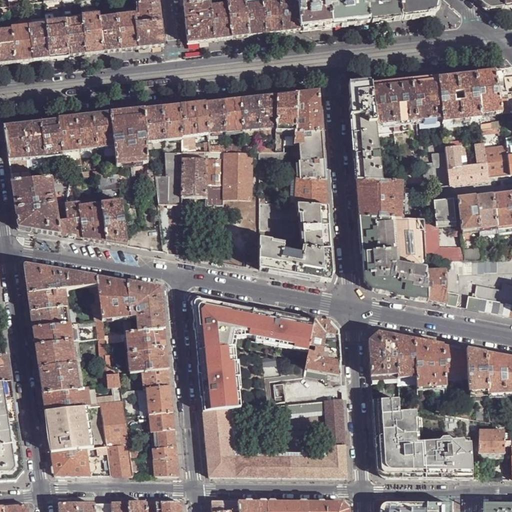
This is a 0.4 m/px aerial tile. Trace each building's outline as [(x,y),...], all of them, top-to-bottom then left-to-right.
[(137,0),(137,2),(138,9),(158,7),(157,0),(137,0)] [(296,0),(290,0),(279,1),(283,34),(296,33),(300,32),(297,3),(296,0)] [(319,30),(332,29),(328,0),(305,0),(303,0),(303,2),(297,3),(300,32),(319,30)] [(339,28),(370,24),(367,0),(328,0),(332,29),(339,28)] [(389,22),(402,21),(399,0),(367,0),(370,24),(389,22)] [(435,17),(439,2),(436,0),(399,0),(402,21),(422,19),(435,17)] [(475,0),(485,7),(486,8),(488,9),(490,9),(491,9),(505,8),(504,0),(475,0)] [(244,1),(227,3),(227,7),(231,40),(244,39),(249,38),(245,5),(244,1)] [(279,1),(262,3),(265,36),(278,35),(283,34),(279,1)] [(262,3),(245,5),(249,38),(260,37),(265,36),(262,3)] [(204,4),(184,7),(188,45),(203,43),(214,42),(210,9),(209,4),(204,4)] [(158,7),(138,9),(139,17),(140,17),(141,26),(160,24),(159,14),(158,7)] [(227,7),(210,9),(214,42),(226,41),(231,40),(227,7)] [(70,8),(64,9),(64,12),(64,19),(65,24),(72,23),(72,16),(70,8)] [(133,9),(116,12),(116,19),(134,17),(133,9)] [(64,12),(53,13),(54,20),(64,19),(64,12)] [(99,17),(82,19),(82,22),(86,57),(96,56),(103,55),(99,21),(99,17)] [(134,17),(116,19),(120,53),(131,51),(138,51),(134,18),(134,17)] [(163,48),(160,24),(141,26),(140,17),(139,17),(134,18),(138,51),(150,49),(163,48)] [(116,19),(99,21),(103,55),(113,54),(120,53),(116,19)] [(28,20),(11,22),(12,33),(16,65),(26,64),(33,63),(29,29),(28,23),(28,20)] [(72,23),(65,24),(69,59),(81,57),(86,57),(82,22),(72,23)] [(65,24),(46,26),(46,27),(50,61),(62,59),(69,59),(65,24)] [(46,27),(29,29),(33,63),(45,61),(50,61),(46,27)] [(12,33),(0,33),(0,66),(8,66),(16,65),(12,33)] [(511,94),(511,73),(510,72),(508,71),(500,72),(494,73),(497,91),(507,90),(508,95),(511,94)] [(482,74),(475,75),(480,118),(500,116),(500,115),(499,107),(497,91),(494,73),(482,74)] [(463,76),(457,77),(461,122),(480,120),(480,118),(475,75),(463,76)] [(444,79),(438,79),(442,121),(442,124),(461,122),(457,77),(444,79)] [(422,81),(412,82),(416,124),(442,121),(438,79),(422,81)] [(389,85),(371,87),(375,118),(376,128),(393,126),(416,124),(412,82),(389,85)] [(375,118),(371,87),(362,88),(358,88),(349,97),(351,119),(375,118)] [(307,94),(297,95),(295,133),(295,135),(322,133),(318,93),(307,94)] [(511,113),(511,101),(511,94),(508,95),(503,95),(504,106),(499,107),(500,115),(511,113)] [(285,96),(277,97),(276,129),(276,131),(284,132),(295,133),(297,95),(285,96)] [(266,98),(258,99),(259,131),(276,129),(277,97),(266,98)] [(248,101),(241,101),(242,133),(259,131),(258,99),(248,101)] [(229,103),(223,103),(225,135),(242,133),(241,101),(229,103)] [(212,104),(205,105),(208,137),(225,135),(223,103),(212,104)] [(190,107),(180,108),(181,139),(187,139),(208,137),(205,105),(190,107)] [(169,109),(163,110),(164,143),(181,141),(181,139),(180,108),(169,109)] [(150,111),(145,112),(147,145),(164,143),(163,110),(150,111)] [(124,114),(110,116),(114,150),(115,156),(117,168),(147,165),(147,145),(145,112),(124,114)] [(99,117),(93,118),(97,152),(114,150),(110,116),(99,117)] [(81,119),(76,120),(80,153),(97,152),(93,118),(81,119)] [(375,118),(351,119),(352,126),(354,160),(356,182),(382,184),(377,135),(376,128),(375,118)] [(65,121),(58,122),(62,155),(73,154),(80,153),(76,120),(65,121)] [(480,120),(461,122),(462,130),(481,128),(480,120)] [(442,121),(416,124),(416,131),(443,128),(442,124),(442,121)] [(46,123),(40,123),(45,157),(62,155),(58,122),(46,123)] [(443,128),(443,132),(462,130),(461,122),(442,124),(443,128)] [(29,125),(23,125),(28,161),(45,159),(45,157),(40,123),(29,125)] [(416,124),(393,126),(394,133),(416,131),(416,124)] [(11,127),(4,128),(4,131),(9,163),(17,163),(28,161),(23,125),(11,127)] [(393,126),(376,128),(377,135),(394,133),(393,126)] [(502,128),(482,130),(482,135),(497,134),(497,136),(503,136),(502,128)] [(284,132),(276,131),(275,148),(275,154),(283,154),(284,132)] [(322,133),(295,135),(295,146),(299,146),(301,164),(324,162),(323,146),(322,133)] [(208,149),(207,144),(187,146),(181,147),(181,154),(182,154),(208,154),(208,149)] [(483,145),(474,147),(477,167),(485,166),(484,151),(483,145)] [(242,146),(225,146),(225,148),(225,154),(242,154),(243,148),(242,146)] [(460,158),(459,148),(445,150),(445,154),(447,169),(447,171),(461,169),(460,158)] [(505,148),(484,151),(485,166),(486,179),(487,179),(499,177),(509,176),(506,153),(505,148)] [(114,150),(97,152),(98,158),(105,157),(115,156),(114,150)] [(80,153),(73,154),(74,167),(81,166),(80,153)] [(158,206),(182,207),(182,200),(182,155),(182,154),(181,154),(171,154),(164,154),(165,170),(165,177),(158,177),(155,177),(157,196),(158,206)] [(423,190),(438,188),(436,170),(447,169),(445,154),(432,156),(433,165),(420,166),(422,179),(422,186),(423,190)] [(205,155),(182,155),(182,200),(205,200),(205,155)] [(224,155),(205,155),(205,200),(205,207),(223,208),(224,201),(224,155)] [(251,156),(224,155),(224,201),(251,201),(251,156)] [(45,159),(28,161),(29,168),(46,166),(46,162),(45,159)] [(301,164),(299,164),(300,180),(325,181),(324,168),(324,162),(301,164)] [(81,166),(74,167),(76,180),(82,179),(82,175),(81,166)] [(461,169),(447,171),(447,172),(449,188),(454,187),(471,185),(487,183),(487,179),(486,179),(485,166),(477,167),(461,169)] [(100,178),(98,178),(99,191),(119,187),(118,176),(100,178)] [(155,177),(148,177),(149,197),(157,196),(155,177)] [(76,180),(65,181),(57,181),(58,188),(70,187),(68,198),(77,197),(76,187),(76,180)] [(300,180),(296,180),(294,206),(297,206),(328,208),(326,193),(325,181),(300,180)] [(52,182),(56,207),(63,206),(63,199),(68,198),(70,187),(58,188),(57,181),(52,182)] [(15,203),(16,213),(56,207),(52,182),(48,182),(31,184),(12,185),(15,203)] [(382,184),(356,182),(358,204),(359,220),(392,220),(400,220),(402,185),(399,184),(382,184)] [(499,195),(492,196),(496,228),(511,226),(511,219),(509,194),(499,195)] [(474,198),(478,230),(496,228),(492,196),(483,197),(474,198)] [(465,199),(457,200),(460,224),(461,232),(478,230),(474,198),(465,199)] [(452,201),(434,203),(433,203),(435,221),(435,225),(438,225),(453,224),(456,224),(452,201)] [(121,203),(101,207),(105,244),(118,247),(127,248),(121,203)] [(294,206),(259,205),(259,209),(258,230),(266,230),(267,218),(295,220),(297,217),(297,206),(294,206)] [(328,208),(297,206),(297,217),(301,217),(302,229),(303,237),(304,250),(305,250),(305,252),(303,252),(302,257),(299,256),(282,253),(283,248),(270,246),(270,243),(269,242),(266,256),(266,272),(278,274),(324,283),(333,275),(330,244),(328,208)] [(18,221),(19,230),(59,237),(58,225),(56,207),(16,213),(18,221)] [(79,207),(65,208),(66,217),(67,224),(63,224),(58,225),(59,237),(71,239),(82,240),(79,210),(79,207)] [(101,207),(79,210),(82,240),(100,243),(105,244),(101,207)] [(392,220),(359,220),(360,230),(362,256),(394,253),(392,220)] [(400,220),(392,220),(394,253),(395,266),(425,271),(425,263),(423,221),(400,220)] [(435,221),(423,221),(425,263),(444,262),(464,262),(462,249),(439,249),(438,225),(435,225),(435,221)] [(496,228),(478,230),(479,237),(496,234),(496,228)] [(257,270),(266,272),(266,256),(269,242),(258,240),(257,254),(257,266),(257,270)] [(425,271),(395,266),(394,253),(362,256),(363,277),(364,282),(373,292),(396,296),(427,302),(425,273),(425,271)] [(446,306),(456,308),(458,295),(458,276),(484,276),(484,275),(511,274),(511,260),(488,261),(481,262),(464,262),(444,262),(444,273),(446,306)] [(58,272),(27,267),(25,267),(24,269),(28,295),(64,291),(89,289),(97,288),(96,279),(58,272)] [(444,273),(425,273),(427,302),(437,304),(446,306),(444,273)] [(109,281),(96,279),(97,288),(99,306),(101,323),(122,321),(129,320),(129,318),(127,284),(109,281)] [(160,290),(127,284),(129,318),(135,317),(136,334),(164,331),(162,307),(160,290)] [(501,291),(499,303),(511,306),(511,301),(511,286),(502,285),(501,291)] [(499,303),(501,291),(476,286),(475,295),(474,299),(499,303)] [(97,288),(89,289),(91,306),(93,306),(99,306),(97,288)] [(64,291),(28,295),(30,306),(31,313),(67,309),(64,291)] [(511,318),(511,305),(511,306),(499,303),(474,299),(471,298),(468,297),(466,310),(508,318),(511,318)] [(193,302),(192,305),(193,312),(200,311),(199,301),(197,300),(196,300),(193,302)] [(245,309),(199,301),(200,311),(193,312),(195,335),(197,355),(202,414),(229,412),(272,408),(270,383),(303,379),(304,377),(305,371),(305,367),(308,350),(313,321),(254,311),(245,309)] [(99,306),(93,306),(94,324),(101,323),(99,306)] [(67,309),(31,313),(33,324),(34,330),(70,326),(67,309)] [(129,320),(122,321),(123,335),(125,335),(130,334),(129,320)] [(327,375),(340,377),(338,344),(338,334),(329,324),(322,323),(313,321),(308,350),(305,367),(305,371),(316,373),(327,375)] [(94,324),(96,341),(97,341),(103,340),(102,337),(101,323),(94,324)] [(78,325),(71,326),(73,344),(81,343),(78,325)] [(34,330),(36,347),(72,344),(73,344),(71,326),(70,326),(34,330)] [(130,334),(125,335),(126,343),(127,355),(166,351),(165,340),(164,331),(136,334),(130,334)] [(386,335),(377,333),(368,342),(370,377),(397,375),(394,337),(386,335)] [(103,340),(103,344),(126,343),(125,335),(123,335),(102,337),(103,340)] [(403,338),(394,337),(397,375),(398,378),(416,377),(414,340),(403,338)] [(103,340),(97,341),(99,363),(105,363),(104,357),(103,344),(103,340)] [(424,342),(414,340),(416,377),(416,383),(417,388),(445,386),(445,381),(445,374),(443,346),(424,342)] [(72,344),(36,347),(38,362),(39,370),(75,366),(72,344)] [(453,348),(443,346),(445,374),(467,373),(466,350),(453,348)] [(474,352),(466,350),(467,373),(467,379),(468,393),(487,392),(485,354),(474,352)] [(166,351),(127,355),(130,375),(141,373),(168,370),(167,357),(166,351)] [(511,359),(501,357),(485,354),(487,392),(487,396),(511,394),(511,359)] [(7,357),(0,357),(0,384),(11,383),(9,369),(7,357)] [(105,363),(99,363),(102,389),(108,389),(107,377),(105,363)] [(75,366),(39,370),(42,386),(43,395),(80,392),(76,366),(75,366)] [(168,370),(141,373),(143,391),(146,390),(170,388),(169,376),(168,370)] [(316,373),(305,371),(304,377),(315,379),(316,373)] [(340,381),(340,377),(327,375),(327,377),(328,384),(341,384),(340,381)] [(80,392),(43,395),(45,407),(46,413),(101,407),(122,405),(120,393),(118,376),(112,376),(107,377),(108,389),(112,389),(114,396),(96,398),(94,390),(80,392)] [(0,482),(16,482),(24,472),(11,383),(0,384),(0,482)] [(328,393),(341,391),(341,384),(328,384),(328,393)] [(284,387),(274,388),(275,404),(285,403),(284,387)] [(170,388),(146,390),(148,409),(141,410),(142,417),(149,416),(172,414),(171,400),(170,388)] [(328,393),(323,393),(324,402),(342,400),(341,391),(328,393)] [(342,400),(324,402),(324,413),(327,453),(328,459),(345,458),(342,400)] [(399,405),(399,401),(391,401),(372,403),(373,413),(400,412),(399,405)] [(324,402),(272,408),(273,418),(324,413),(324,402)] [(107,449),(111,478),(125,478),(133,478),(132,473),(130,462),(129,453),(126,436),(124,418),(122,405),(101,407),(107,449)] [(101,407),(46,413),(49,438),(52,455),(107,449),(101,407)] [(471,480),(469,445),(461,446),(461,443),(450,444),(447,441),(441,441),(438,444),(416,446),(414,419),(416,419),(416,410),(400,412),(373,413),(373,416),(374,429),(376,471),(385,480),(456,480),(465,480),(471,480)] [(229,412),(202,414),(203,423),(206,448),(208,479),(235,479),(233,459),(233,453),(229,412)] [(172,414),(149,416),(150,433),(174,431),(173,420),(172,414)] [(124,418),(126,436),(132,435),(130,422),(134,422),(133,417),(124,418)] [(174,438),(174,431),(150,433),(151,441),(157,440),(158,450),(176,449),(174,438)] [(504,432),(478,432),(478,454),(504,454),(504,432)] [(107,449),(52,455),(53,465),(55,478),(75,478),(102,478),(111,478),(107,449)] [(158,450),(152,451),(153,461),(177,461),(176,449),(158,450)] [(137,452),(129,453),(130,462),(136,462),(138,462),(137,452)] [(328,459),(233,459),(235,479),(346,479),(345,458),(328,459)] [(177,461),(153,461),(155,478),(178,478),(177,470),(177,461)] [(212,508),(212,511),(232,511),(233,511),(239,511),(238,503),(238,502),(230,502),(211,503),(212,508)] [(136,504),(129,504),(129,511),(147,511),(146,503),(136,504)] [(156,511),(156,503),(146,503),(147,511),(156,511)] [(182,511),(181,503),(169,503),(166,503),(156,503),(156,511),(182,511)] [(247,503),(238,503),(239,511),(238,511),(267,511),(267,503),(247,503)] [(267,503),(267,511),(307,511),(308,504),(267,503)]
